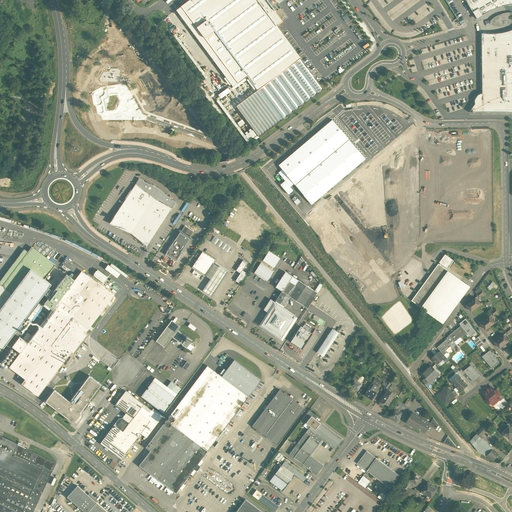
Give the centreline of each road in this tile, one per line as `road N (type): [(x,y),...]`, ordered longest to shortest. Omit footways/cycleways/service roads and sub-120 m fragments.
road 1 (secondary): [(338,400),(94,238),(68,206)]
road 2 (unclassified): [(506,261),(502,128),(431,123),(367,91)]
road 3 (secondary): [(178,165),(84,133),(69,105),(57,16)]
road 4 (unclassified): [(178,165),(216,170),(240,163),(346,90)]
road 5 (secondary): [(57,16),(63,73),(56,174)]
road 6 (residential): [(461,303),(508,364),(463,398)]
